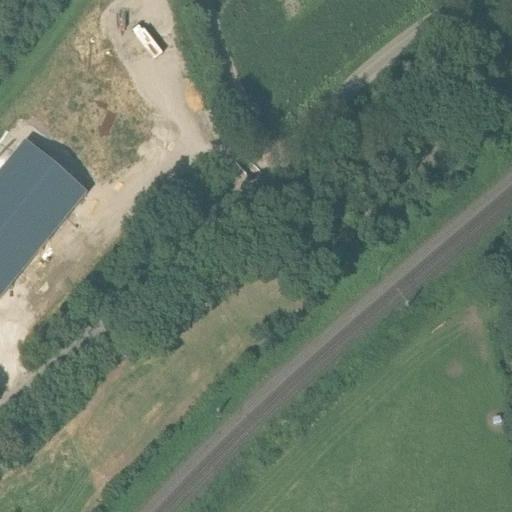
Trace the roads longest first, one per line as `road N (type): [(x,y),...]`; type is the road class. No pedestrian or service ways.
road 1 (unclassified): [(0,414),(206,243),(329,102),(467,0)]
road 2 (track): [(204,0),(246,125),(276,159)]
